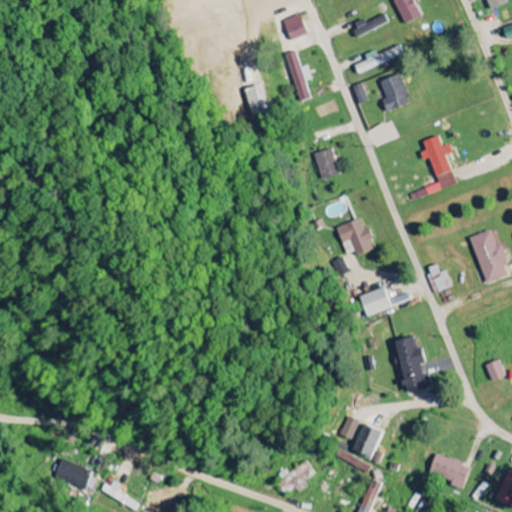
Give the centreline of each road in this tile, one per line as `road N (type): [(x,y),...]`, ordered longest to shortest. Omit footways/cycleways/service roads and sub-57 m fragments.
road 1 (residential): [(511,439),(473,406),(304,0)]
road 2 (residential): [(294,511),(72,425)]
road 3 (residential): [(511,115),(462,0)]
